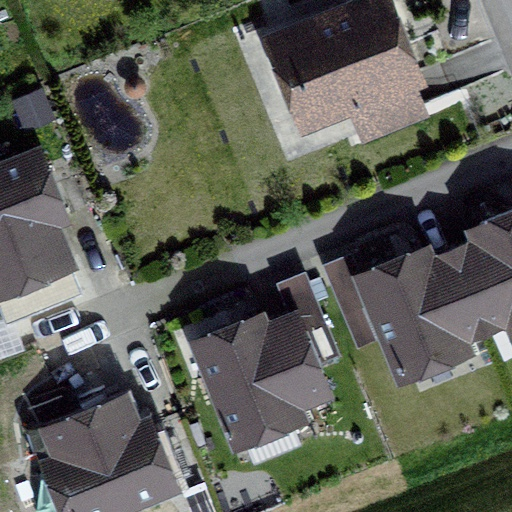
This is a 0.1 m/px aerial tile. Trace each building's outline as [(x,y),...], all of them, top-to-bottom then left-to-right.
[(387,0),(362,0),(260,41),(300,139),(347,120),(359,150),(436,119),(387,0)] [(38,149),(0,164),(0,299),(73,271),(57,230),(68,226),(38,149)] [(453,249),(491,337),(505,331),(510,343),(511,342),(511,209),(460,232),(466,244),(453,249)] [(491,337),(453,249),(432,258),(426,243),(350,276),(397,388),(471,357),(466,347),(491,337)] [(263,313),(185,343),(228,458),(305,429),(299,413),(328,402),(294,313),(267,323),(263,313)] [(43,454),(33,458),(53,511),(134,511),(175,496),(143,415),(133,419),(123,393),(32,428),(43,454)]
